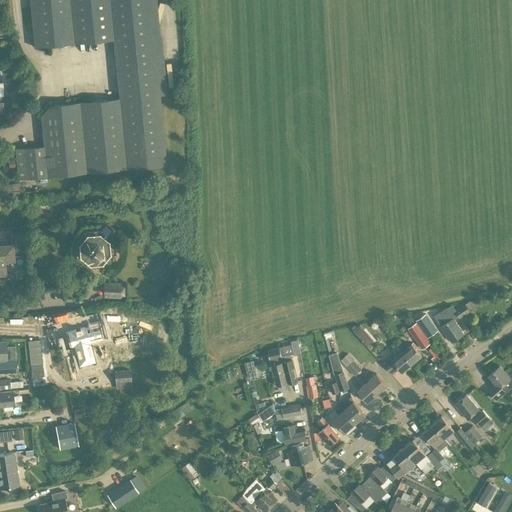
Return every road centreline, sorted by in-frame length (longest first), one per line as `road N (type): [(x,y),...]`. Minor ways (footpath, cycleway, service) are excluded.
road 1 (residential): [(285,511),(389,415),(511,328)]
road 2 (unknown): [(0,128),(31,111),(46,83),(21,0)]
road 3 (unknown): [(322,477),(291,351)]
